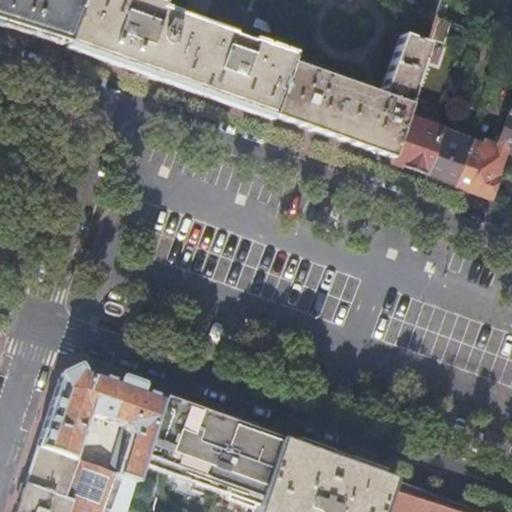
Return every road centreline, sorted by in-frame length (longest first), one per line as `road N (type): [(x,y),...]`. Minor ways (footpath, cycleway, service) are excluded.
road 1 (residential): [(41,316),(511,487)]
road 2 (residential): [(511,239),(110,98)]
road 3 (residential): [(110,98),(41,316)]
road 4 (residential): [(41,316),(0,436)]
